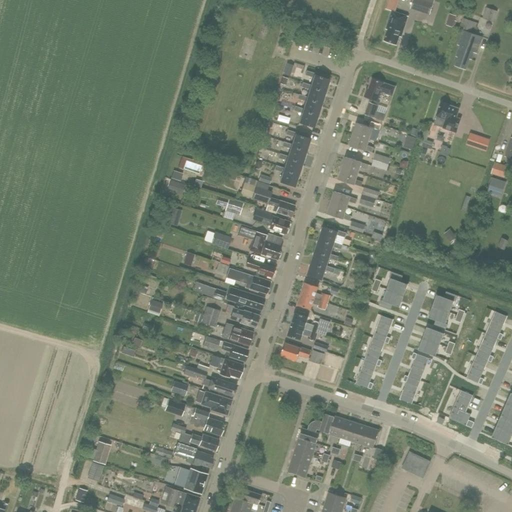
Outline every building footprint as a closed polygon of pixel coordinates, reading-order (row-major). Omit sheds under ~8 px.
[(412,0),(410,9),(429,15),(433,3),(425,0),(412,0)] [(482,18),(493,22),(497,11),(486,7),(482,18)] [(401,37),(407,16),(395,12),(392,11),(386,29),(387,29),(384,40),(396,44),(399,36),(401,37)] [(452,27),(456,16),(450,13),(446,25),(452,27)] [(459,28),(475,33),(478,23),(463,18),(459,28)] [(466,69),(469,59),(471,59),(474,52),(476,53),(482,36),(463,30),(457,45),(459,45),(456,56),(458,57),(455,65),(466,69)] [(287,64),(283,75),(289,77),(292,66),(287,64)] [(310,86),(325,91),(329,79),(315,75),(315,73),(306,70),(305,75),(313,78),(311,85),(310,86)] [(392,95),(395,87),(383,83),(384,82),(372,78),(368,89),(366,89),(364,96),(380,101),(383,93),(392,95)] [(306,98),(321,103),(325,91),(310,86),(311,85),(302,82),(301,87),(309,89),(307,97),(306,98)] [(317,115),(321,103),(306,98),(307,97),(298,94),(297,98),(305,101),(303,109),(302,110),(317,115)] [(365,114),(383,121),(385,113),(377,111),(378,105),(369,102),(365,114)] [(456,132),(459,123),(454,122),(459,108),(451,106),(450,104),(449,105),(440,102),(436,115),(437,116),(434,125),(456,132)] [(302,110),(303,109),(295,106),(293,110),(302,113),(299,122),(314,127),(317,115),(302,110)] [(357,123),(353,134),(369,139),(371,133),(378,135),(381,124),(371,121),(369,127),(357,123)] [(418,136),(420,130),(413,127),(411,134),(418,136)] [(291,146),(306,151),(310,139),(295,134),(296,133),(287,130),(286,134),(294,137),(292,144),(291,146)] [(369,139),(353,134),(349,145),(365,150),(372,152),(374,147),(367,145),(369,139)] [(404,145),(403,147),(412,149),(415,138),(407,135),(404,145)] [(481,138),(477,147),(486,150),(489,141),(481,138)] [(428,140),(425,147),(431,149),(434,142),(428,140)] [(287,158),(302,163),(306,151),(291,146),(292,144),(283,141),(282,146),(290,149),(288,156),(287,158)] [(450,148),(447,147),(443,146),(441,150),(440,154),(448,156),(450,148)] [(298,175),(302,163),(287,158),(288,156),(279,153),(278,158),(286,160),(284,168),(283,170),(298,175)] [(375,153),(373,159),(388,164),(390,158),(375,153)] [(345,157),(342,168),(358,173),(360,167),(366,169),(368,164),(361,162),(345,157)] [(388,164),(373,159),(372,165),(386,170),(388,164)] [(507,178),(511,166),(507,164),(495,161),(491,172),(503,176),(507,178)] [(294,187),(298,175),(283,170),(284,168),(276,165),(274,169),(282,172),(279,182),(294,187)] [(358,173),(342,168),(338,179),(354,184),(361,186),(362,181),(356,179),(358,173)] [(174,171),(171,178),(180,181),(183,173),(174,171)] [(258,180),(269,184),(271,178),(260,174),(258,180)] [(501,196),(506,182),(492,177),(487,192),(501,196)] [(185,184),(171,180),(168,188),(175,191),(175,193),(181,195),(185,184)] [(264,190),(263,189),(257,187),(255,186),(253,194),(252,198),(267,203),(265,210),(275,213),(276,212),(291,217),(295,206),(270,197),(271,192),(266,190),(264,190)] [(379,192),(364,187),(362,193),(377,198),(379,192)] [(331,202),(347,207),(349,201),(355,203),(357,199),(350,196),(334,191),(331,202)] [(375,198),(362,194),(359,203),(373,207),(375,198)] [(225,210),(239,215),(243,203),(229,198),(225,210)] [(347,207),(331,202),(327,213),(343,218),(350,221),(351,216),(345,213),(347,207)] [(173,208),(168,223),(176,225),(180,210),(173,208)] [(286,234),(290,222),(273,216),(256,210),(253,219),(270,224),(268,229),(276,232),(276,231),(286,234)] [(349,228),(363,233),(365,225),(351,221),(349,228)] [(280,246),(265,241),(267,235),(241,226),(238,235),(253,240),(249,250),(261,254),(260,255),(269,257),(270,257),(277,259),(280,250),(279,250),(280,246)] [(155,236),(162,238),(165,230),(158,227),(155,236)] [(323,227),(319,238),(334,243),(334,242),(337,234),(345,237),(347,233),(338,230),(337,231),(323,227)] [(451,242),(457,237),(450,228),(444,233),(451,242)] [(214,231),(213,235),(210,243),(227,249),(231,237),(214,231)] [(497,246),(504,249),(508,240),(502,237),(497,246)] [(330,255),(330,254),(333,246),(341,249),(343,244),(334,242),(334,243),(319,238),(315,250),(330,255)] [(326,267),(327,265),(329,258),(337,261),(339,256),(330,254),(330,255),(315,250),(311,262),(326,267)] [(189,252),(186,263),(195,265),(198,254),(189,252)] [(230,259),(222,256),(220,262),(228,265),(230,259)] [(257,270),(256,273),(271,278),(275,267),(248,258),(246,266),(257,270)] [(215,270),(225,274),(228,266),(218,262),(215,270)] [(326,267),(311,262),(307,274),(322,279),(325,270),(339,274),(340,270),(327,265),(326,267)] [(362,277),(369,280),(373,268),(366,266),(362,277)] [(253,276),(244,273),(229,268),(226,277),(251,285),(249,289),(257,291),(266,293),(270,281),(253,276)] [(391,277),(387,289),(404,295),(408,284),(401,281),(403,275),(391,271),(389,277),(391,277)] [(322,295),(316,293),(318,286),(305,282),(301,293),(328,302),(330,296),(322,293),(322,295)] [(213,297),(216,290),(195,283),(193,291),(213,297)] [(337,295),(339,289),(332,287),(330,293),(337,295)] [(229,288),(226,299),(236,302),(237,299),(246,302),(245,305),(261,310),(265,298),(249,293),(249,294),(229,288)] [(380,300),(378,305),(390,310),(392,304),(400,307),(404,295),(387,289),(382,300),(380,300)] [(216,290),(213,297),(224,301),(226,293),(216,290)] [(436,294),(432,305),(449,312),(454,300),(456,301),(458,295),(446,291),(444,297),(436,294)] [(325,310),(328,302),(301,293),(297,305),(311,309),(312,304),(318,306),(318,308),(325,310)] [(159,314),(163,303),(151,300),(148,310),(159,314)] [(432,305),(428,317),(436,320),(433,325),(445,330),(447,324),(445,323),(449,312),(432,305)] [(204,314),(218,319),(220,311),(207,306),(204,314)] [(249,326),(249,325),(255,327),(259,316),(244,311),(243,312),(233,309),(230,317),(240,321),(240,323),(249,326)] [(495,311),(486,333),(497,338),(500,332),(507,316),(495,311)] [(203,314),(197,312),(194,320),(200,322),(203,314)] [(312,323),(307,321),(308,317),(295,312),(291,324),(318,333),(325,335),(330,322),(320,318),(318,324),(312,322),(312,323)] [(215,327),(218,319),(204,314),(201,323),(215,327)] [(381,315),(373,337),(385,342),(387,336),(393,319),(381,315)] [(344,323),(351,326),(353,319),(346,317),(344,323)] [(252,332),(232,325),(227,324),(224,330),(231,333),(229,338),(248,345),(249,343),(250,343),(251,340),(250,339),(252,332)] [(316,340),(318,333),(291,324),(287,335),(301,339),(303,333),(308,335),(307,337),(316,340)] [(427,326),(423,338),(440,344),(444,332),(427,326)] [(486,333),(476,355),(487,360),(490,355),(497,338),(486,333)] [(217,350),(220,340),(206,336),(203,345),(217,350)] [(134,337),(132,344),(140,347),(142,340),(134,337)] [(373,337),(364,360),(376,365),(378,359),(385,342),(373,337)] [(423,338),(418,349),(436,356),(440,344),(423,338)] [(326,352),(328,346),(315,341),(313,347),(326,352)] [(248,350),(232,344),(224,342),(222,347),(221,348),(230,351),(229,356),(232,357),(244,361),(248,350)] [(301,347),(301,348),(285,343),(281,355),(297,360),(299,355),(308,358),(311,350),(301,347)] [(198,351),(190,349),(188,354),(195,357),(198,351)] [(324,353),(313,350),(310,360),(320,364),(324,353)] [(415,359),(409,376),(420,380),(429,357),(417,353),(415,359)] [(243,365),(232,361),(213,355),(210,365),(221,369),(220,374),(229,377),(230,374),(239,377),(243,365)] [(476,355),(466,378),(478,383),(480,377),(487,360),(476,355)] [(364,360),(356,383),(367,387),(370,382),(376,365),(364,360)] [(198,364),(196,369),(207,373),(209,367),(198,364)] [(207,373),(196,369),(186,366),(183,374),(194,378),(195,375),(201,377),(205,378),(207,373)] [(237,385),(215,378),(212,376),(210,381),(205,379),(203,384),(209,386),(208,388),(233,396),(237,385)] [(407,382),(400,399),(412,403),(420,380),(409,376),(407,382)] [(188,385),(174,381),(171,388),(186,393),(188,385)] [(461,389),(449,417),(466,425),(468,419),(471,413),(465,411),(473,394),(461,389)] [(227,415),(232,400),(205,391),(200,406),(227,415)] [(164,411),(182,417),(186,404),(168,399),(164,411)] [(511,405),(506,403),(501,414),(511,418),(511,405)] [(204,427),(203,430),(220,435),(223,426),(221,426),(222,423),(207,417),(209,412),(196,408),(191,422),(204,427)] [(315,422),(314,422),(317,429),(331,434),(336,417),(326,413),(323,422),(320,421),(319,421),(317,421),(316,422),(315,422)] [(511,418),(501,414),(496,425),(511,432),(511,418)] [(336,417),(331,434),(341,437),(347,420),(336,417)] [(468,419),(466,425),(472,427),(474,422),(468,419)] [(347,420),(341,437),(352,440),(357,423),(347,420)] [(302,427),(299,436),(317,441),(319,433),(316,432),(317,429),(314,422),(312,423),(311,424),(310,425),(309,426),(309,427),(308,428),(307,429),(302,427)] [(357,423),(352,440),(363,444),(368,427),(357,423)] [(172,424),(170,430),(180,433),(178,441),(189,444),(190,441),(199,444),(199,445),(215,450),(219,440),(202,434),(201,438),(191,434),(191,435),(184,433),(186,428),(172,424)] [(511,432),(496,425),(492,437),(508,444),(511,435),(511,432)] [(368,427),(363,444),(373,447),(379,430),(368,427)] [(299,436),(296,447),(313,453),(317,441),(299,436)] [(104,464),(110,445),(99,441),(93,460),(104,464)] [(154,453),(174,460),(176,453),(156,447),(154,453)] [(210,455),(187,447),(183,458),(192,461),(191,463),(199,466),(199,464),(210,467),(213,458),(210,457),(210,455)] [(296,447),(292,459),(309,464),(313,453),(296,447)] [(376,447),(373,458),(380,460),(384,450),(376,447)] [(423,478),(431,461),(409,450),(401,468),(423,478)] [(292,459),(288,470),(306,476),(309,464),(292,459)] [(333,459),(331,466),(339,469),(342,462),(333,459)] [(87,477),(98,480),(103,465),(92,461),(87,477)] [(207,474),(191,469),(191,470),(180,467),(174,484),(185,487),(185,488),(201,494),(207,474)] [(194,511),(200,497),(166,486),(161,502),(173,506),(172,509),(177,511),(194,511)] [(83,502),(87,490),(79,488),(75,499),(83,502)] [(241,499),(253,502),(259,504),(261,495),(244,490),(242,498),(241,499)] [(325,502),(343,508),(346,497),(329,492),(325,502)] [(116,496),(114,495),(114,496),(112,495),(109,494),(107,501),(112,502),(121,506),(122,505),(123,501),(124,499),(118,497),(116,496)] [(350,501),(360,504),(362,497),(352,494),(350,501)] [(232,507),(246,511),(249,511),(253,502),(241,499),(242,498),(236,496),(232,507)] [(0,511),(3,511),(5,511),(9,503),(4,501),(1,510),(0,509),(0,511)] [(142,509),(151,511),(155,511),(159,504),(150,501),(149,504),(144,502),(142,509)] [(322,511),(341,511),(343,508),(325,502),(322,511)]
